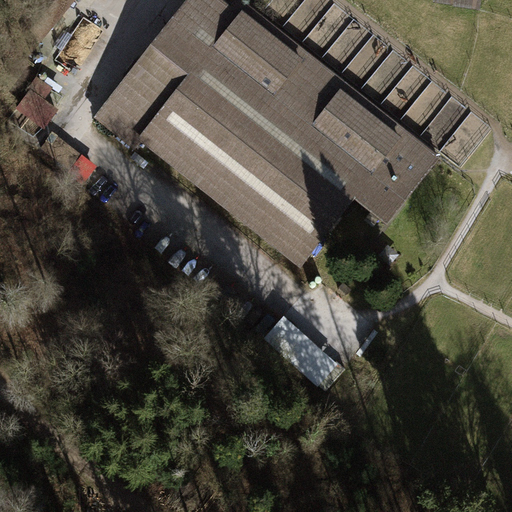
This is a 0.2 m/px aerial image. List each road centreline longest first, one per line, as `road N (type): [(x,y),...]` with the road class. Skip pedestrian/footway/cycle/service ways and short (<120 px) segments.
road 1 (track): [(511,156),(415,300),(385,313),(315,321)]
road 2 (track): [(0,389),(159,511)]
